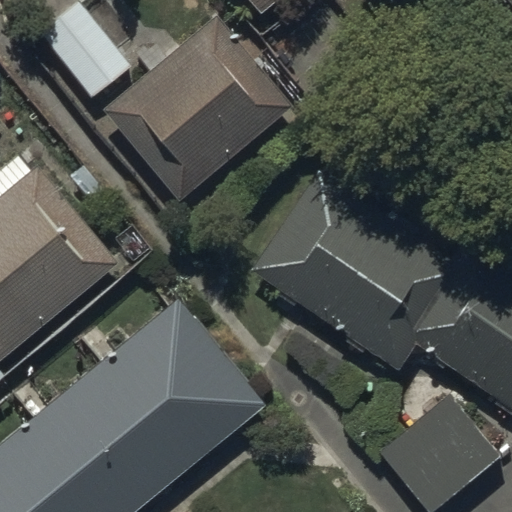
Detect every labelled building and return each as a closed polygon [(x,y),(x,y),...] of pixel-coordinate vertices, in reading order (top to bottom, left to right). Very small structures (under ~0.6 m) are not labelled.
[(88,0),(47,29),(97,99),(138,70),(88,0)] [(277,0),(257,0),(265,10),(277,0)] [(228,20),(114,116),(190,207),(305,112),(228,20)] [(0,364),(123,266),(40,163),(32,170),(20,155),(0,171),(0,364)] [(449,264),(316,172),(250,267),(397,368),(415,343),(511,409),(511,269),(467,238),(449,264)] [(0,511),(131,511),(270,397),(183,293),(114,350),(98,331),(84,342),(100,361),(47,405),(33,388),(17,401),(30,416),(0,440),(0,511)] [(505,453),(455,392),(386,449),(437,509),(505,453)]
